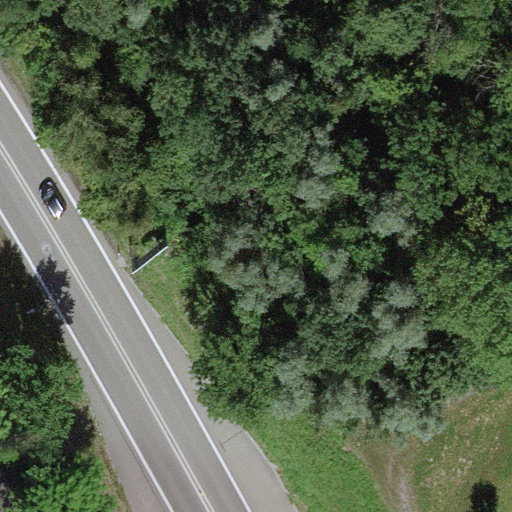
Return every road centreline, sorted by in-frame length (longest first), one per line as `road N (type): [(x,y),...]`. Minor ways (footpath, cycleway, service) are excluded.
road 1 (trunk): [(0,149),(213,511)]
road 2 (track): [(511,393),(450,422),(414,469),(408,511)]
